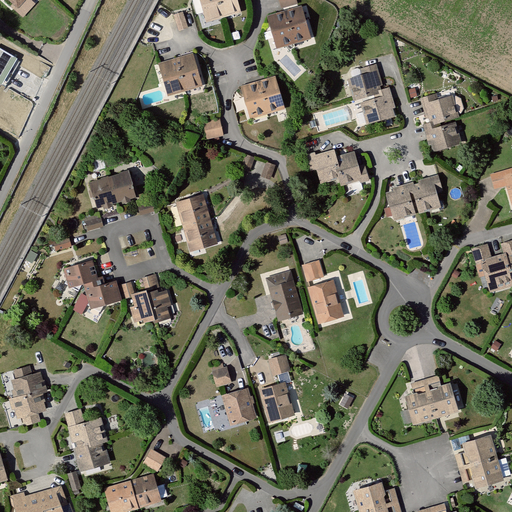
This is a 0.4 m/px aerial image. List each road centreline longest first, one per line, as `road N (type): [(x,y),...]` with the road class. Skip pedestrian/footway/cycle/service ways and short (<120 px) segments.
road 1 (residential): [(403,296),(393,273),(305,224),(261,230),(168,390),(175,430),(192,447),(286,496),(323,486)]
road 2 (residential): [(0,192),(89,0)]
road 3 (residential): [(323,486),(400,340)]
